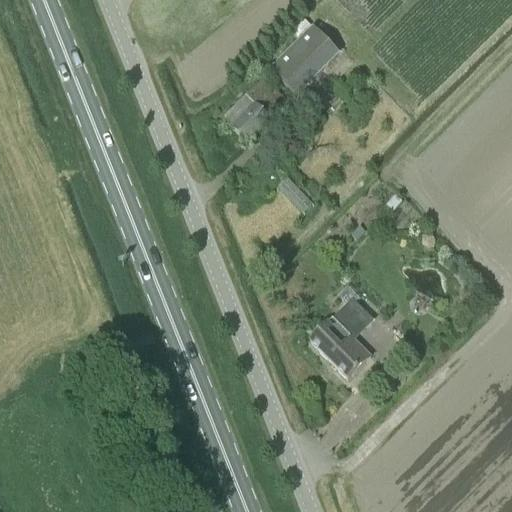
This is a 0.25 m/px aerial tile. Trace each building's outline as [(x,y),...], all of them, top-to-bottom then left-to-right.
[(339,51),(340,50),(348,43),(328,22),(320,30),(339,51)] [(295,97),(337,55),(313,31),(271,73),(295,97)] [(357,70),(351,77),(364,90),(370,84),(357,70)] [(247,146),(286,106),(263,82),(223,122),(247,146)] [(345,98),(335,87),(317,105),(326,116),(345,98)] [(313,110),(304,118),(314,129),(323,121),(313,110)] [(305,143),(314,136),(305,127),(297,134),(305,143)] [(276,191),(302,218),(313,208),(287,180),(276,191)] [(354,344),(373,324),(352,303),(310,345),(348,383),(370,361),(354,344)]
